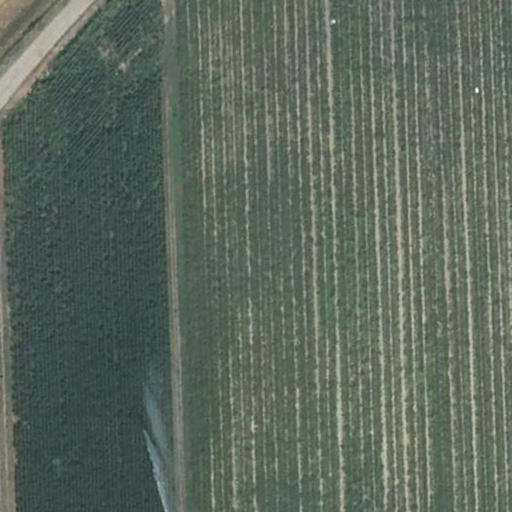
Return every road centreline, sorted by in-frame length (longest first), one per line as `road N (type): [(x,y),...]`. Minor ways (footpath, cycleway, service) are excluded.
road 1 (track): [(146,0),(0,176)]
road 2 (track): [(95,0),(0,107)]
